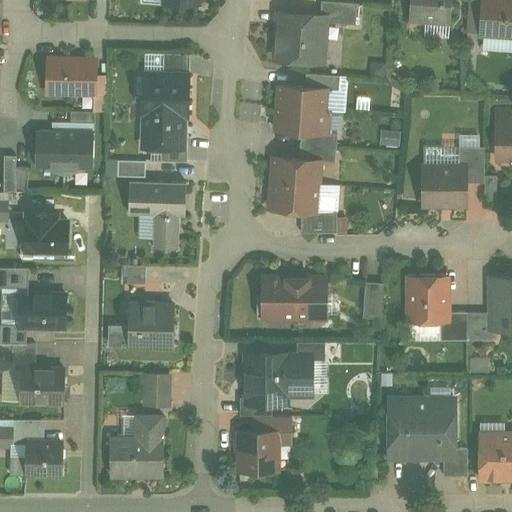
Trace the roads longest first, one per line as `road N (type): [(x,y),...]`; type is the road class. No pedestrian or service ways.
road 1 (residential): [(511,232),(382,248),(219,250)]
road 2 (residential): [(198,510),(219,250)]
road 3 (residential): [(431,509),(198,510)]
road 4 (residential): [(21,35),(233,42)]
road 5 (residential): [(219,250),(233,42)]
road 6 (residential): [(198,510),(0,510)]
